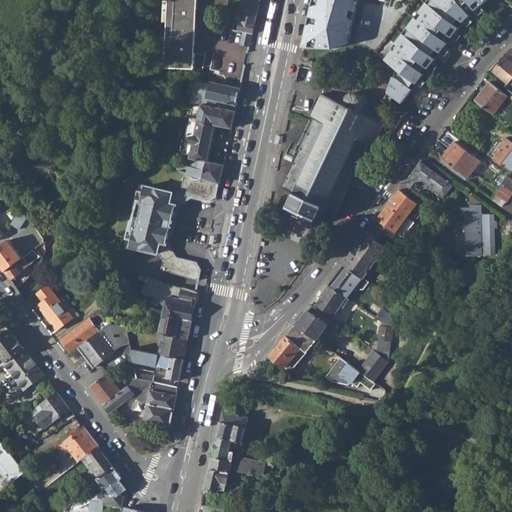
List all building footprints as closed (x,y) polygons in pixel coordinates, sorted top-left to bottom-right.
[(198,0),(167,0),(164,67),(195,69),(198,0)] [(200,0),(200,19),(212,19),(212,0),(200,0)] [(243,15),(240,31),(253,33),(260,1),(256,0),(244,0),(243,8),(242,15),(243,15)] [(315,0),(305,48),(348,45),(358,0),(315,0)] [(427,0),(425,2),(385,59),(398,69),(388,93),(404,104),(459,27),(488,0),(427,0)] [(505,87),(511,92),(511,53),(495,71),(509,83),(505,87)] [(194,102),(200,103),(217,107),(218,101),(238,105),(242,88),(213,82),(212,84),(198,81),(194,102)] [(498,109),(504,113),(511,103),(511,99),(491,82),(477,99),(495,113),(498,109)] [(285,187),(338,211),(350,186),(369,145),(375,146),(385,122),(369,114),(371,110),(368,108),(368,100),(365,95),(358,92),(351,93),(346,98),(342,96),(339,101),(323,93),(312,117),(315,117),(316,120),(301,152),(297,150),(299,146),(290,142),(286,152),(294,156),(294,158),(298,160),(285,187)] [(200,103),(198,116),(201,117),(200,119),(197,135),(194,135),(191,136),(191,140),(193,144),(195,144),(192,158),(209,161),(213,142),(216,124),(232,128),(236,111),(217,107),(200,103)] [(462,133),(475,144),(480,137),(467,127),(462,133)] [(494,159),(511,172),(511,140),(507,137),(502,145),(503,146),(494,159)] [(112,138),(110,144),(117,146),(118,146),(120,140),(112,138)] [(444,158),(470,178),(482,161),(456,142),(444,158)] [(181,163),(179,170),(187,173),(219,183),(221,184),(225,165),(209,161),(192,158),(190,165),(181,163)] [(413,172),(447,198),(456,185),(423,160),(413,172)] [(495,185),(501,188),(509,176),(504,172),(495,185)] [(163,270),(198,280),(201,270),(197,263),(177,258),(168,243),(177,204),(193,196),(209,200),(211,193),(217,190),(219,183),(187,173),(183,188),(176,193),(141,185),(126,244),(161,253),(165,261),(163,270)] [(511,196),(511,178),(509,176),(501,188),(494,200),(503,207),(506,201),(508,203),(511,196)] [(378,220),(396,233),(418,204),(400,190),(378,220)] [(467,215),(469,255),(483,254),(482,205),(474,205),(474,208),(463,208),(463,215),(467,215)] [(20,212),(12,224),(20,230),(28,217),(20,212)] [(356,249),(374,263),(397,234),(396,233),(378,220),(356,249)] [(8,240),(0,246),(0,264),(5,271),(22,258),(8,240)] [(48,247),(45,241),(43,242),(33,250),(41,256),(43,258),(48,247)] [(364,278),(374,263),(356,249),(344,264),(364,278)] [(22,258),(5,271),(11,280),(18,274),(20,276),(23,274),(21,271),(41,256),(33,250),(22,258)] [(331,287),(341,293),(354,276),(345,270),(331,287)] [(348,298),(362,279),(356,274),(354,276),(341,293),(348,298)] [(142,275),(141,279),(147,281),(144,293),(164,299),(165,296),(168,297),(168,300),(165,314),(192,320),(198,292),(196,292),(142,275)] [(50,285),(38,294),(44,301),(39,305),(58,330),(75,317),(50,285)] [(316,304),(334,315),(344,299),(346,301),(348,298),(341,293),(331,287),(328,285),(322,293),(316,304)] [(122,311),(134,314),(136,307),(124,304),(122,311)] [(377,316),(384,321),(392,326),(394,316),(383,307),(377,316)] [(297,323),(318,338),(329,325),(309,310),(297,323)] [(165,314),(161,333),(164,334),(189,339),(192,320),(165,314)] [(71,352),(79,346),(98,332),(100,331),(105,326),(102,323),(97,327),(90,318),(62,340),(71,352)] [(288,335),(308,351),(318,338),(297,323),(288,335)] [(392,341),(394,327),(381,326),(379,340),(392,341)] [(9,329),(0,336),(0,367),(5,364),(25,349),(9,329)] [(98,332),(79,346),(95,366),(114,352),(98,332)] [(164,334),(160,354),(185,359),(189,339),(164,334)] [(292,370),(308,351),(288,335),(271,354),(286,367),(287,366),(292,370)] [(361,349),(370,355),(374,350),(365,343),(361,349)] [(25,349),(5,364),(25,390),(45,374),(25,349)] [(170,367),(168,378),(180,380),(185,359),(160,354),(132,349),(134,356),(135,360),(170,367)] [(389,361),(374,350),(370,355),(360,369),(367,375),(374,380),(389,361)] [(343,374),(359,386),(367,375),(360,369),(351,363),(343,374)] [(136,368),(139,378),(155,381),(157,373),(136,368)] [(109,374),(92,387),(105,405),(122,391),(109,374)] [(139,378),(128,386),(135,395),(138,399),(141,401),(144,402),(149,404),(175,409),(179,387),(155,381),(139,378)] [(122,391),(105,405),(111,413),(135,395),(128,386),(122,391)] [(43,387),(38,392),(46,401),(51,396),(43,387)] [(46,401),(43,403),(56,421),(71,410),(57,392),(51,396),(46,401)] [(224,403),(233,405),(236,395),(227,392),(224,403)] [(138,399),(131,408),(134,410),(139,405),(141,401),(138,399)] [(33,411),(46,429),(56,421),(43,403),(33,411)] [(149,404),(145,423),(171,428),(175,409),(149,404)] [(233,439),(242,441),(243,440),(248,416),(223,410),(217,435),(233,439)] [(84,426),(52,452),(66,472),(83,459),(99,446),(84,426)] [(368,430),(368,440),(380,440),(380,430),(368,430)] [(217,435),(213,456),(228,460),(231,450),(235,451),(235,452),(240,453),(242,441),(233,439),(217,435)] [(0,437),(0,436),(0,492),(27,472),(0,437)] [(99,446),(83,459),(92,470),(90,471),(96,480),(114,467),(99,446)] [(228,460),(213,456),(210,467),(230,472),(230,470),(260,473),(261,460),(241,456),(240,462),(232,461),(235,452),(235,451),(231,450),(228,460)] [(310,475),(317,475),(318,462),(310,462),(310,475)] [(355,479),(378,481),(379,464),(356,464),(355,479)] [(114,467),(96,480),(103,488),(104,489),(106,490),(122,479),(114,467)] [(210,489),(219,491),(220,489),(226,490),(230,472),(210,467),(205,488),(206,489),(210,489)] [(120,496),(128,488),(122,479),(106,490),(104,489),(103,488),(99,490),(101,492),(106,493),(120,496)] [(88,486),(94,494),(99,490),(103,488),(96,480),(88,486)] [(81,492),(70,501),(75,507),(86,498),(81,492)] [(122,507),(124,497),(120,496),(106,493),(104,502),(104,503),(122,507)]
